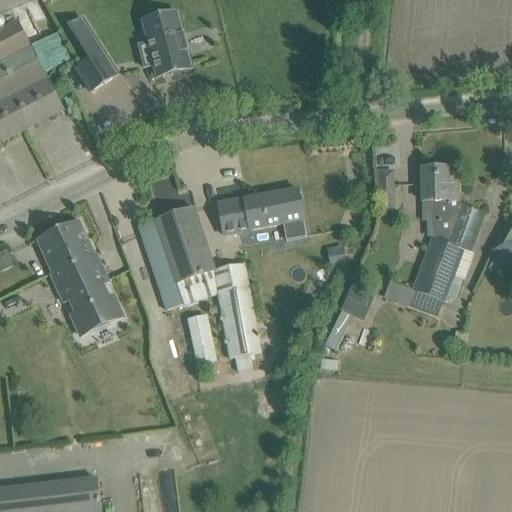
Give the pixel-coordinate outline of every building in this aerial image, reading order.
[(177,11),(137,21),(144,43),(136,45),(142,70),(150,68),(153,81),(192,71),(177,11)] [(0,152),(3,151),(0,145),(63,112),(37,62),(18,21),(0,29),(0,152)] [(82,23),(70,31),(91,64),(78,72),(91,92),(117,76),(82,23)] [(432,238),(411,291),(443,303),(446,304),(448,297),(455,299),(459,288),(452,286),(455,279),(459,266),(464,251),(472,254),(473,252),(471,252),(478,233),(485,214),(461,205),(459,204),(459,200),(458,180),(449,180),(449,170),(422,170),(422,190),(422,201),(423,220),(430,220),(432,238)] [(219,206),(222,225),(225,238),(284,227),(287,242),(307,238),(298,191),(219,206)] [(219,297),(230,365),(262,359),(256,321),(246,267),(216,273),(195,210),(139,229),(168,314),(219,297)] [(511,216),(510,216),(491,253),(511,263),(511,216)] [(126,319),(115,295),(110,297),(105,286),(111,283),(97,255),(95,256),(79,222),(37,241),(49,267),(53,275),(49,276),(63,306),(69,303),(74,315),(69,317),(80,341),(126,319)] [(332,267),(347,265),(344,247),(329,250),(332,267)] [(356,283),(342,312),(364,322),(376,294),(377,293),(356,283)] [(188,320),(197,368),(217,363),(208,316),(188,320)] [(456,334),(455,346),(467,347),(469,335),(456,334)] [(290,350),(288,335),(271,338),(273,353),(290,350)] [(0,492),(0,511),(102,511),(99,481),(0,492)]
